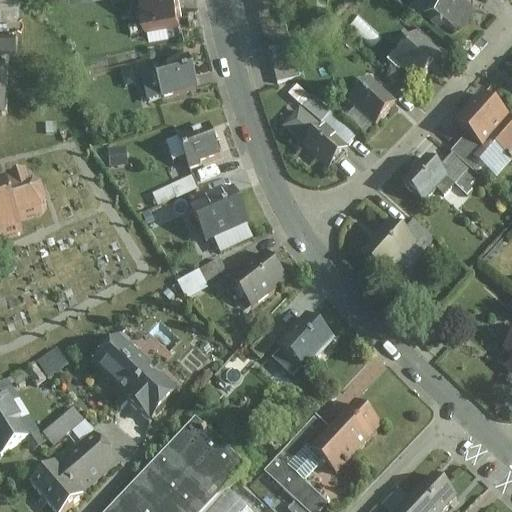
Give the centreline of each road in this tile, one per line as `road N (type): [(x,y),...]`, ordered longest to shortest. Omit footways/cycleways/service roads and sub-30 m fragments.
road 1 (residential): [(301,235),(390,343),(509,456)]
road 2 (residential): [(301,235),(373,179),(511,41)]
road 3 (residential): [(219,0),(259,145),(301,235)]
